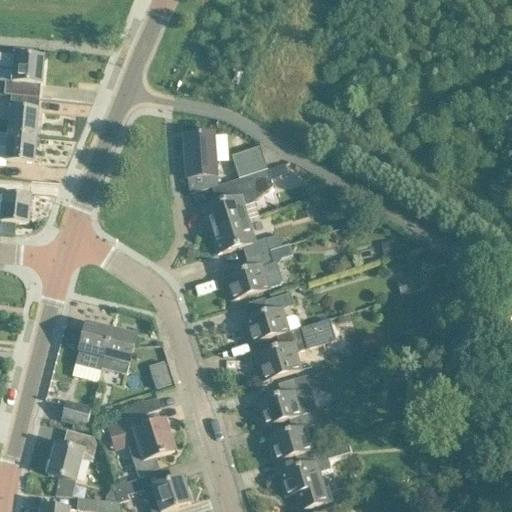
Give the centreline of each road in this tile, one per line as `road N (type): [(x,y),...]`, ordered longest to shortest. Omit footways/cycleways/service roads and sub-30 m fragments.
road 1 (unclassified): [(511,285),(225,116),(128,92)]
road 2 (residential): [(232,511),(169,312),(143,280),(68,240)]
road 3 (tertiary): [(2,496),(62,263)]
road 4 (tertiary): [(68,240),(128,92)]
